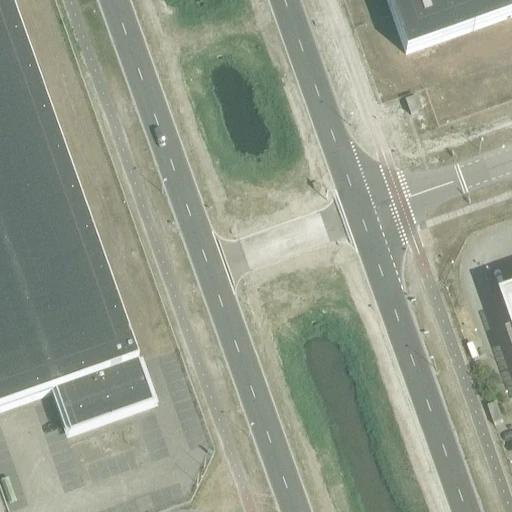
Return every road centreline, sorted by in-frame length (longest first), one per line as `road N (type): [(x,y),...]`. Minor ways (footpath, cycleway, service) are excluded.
road 1 (tertiary): [(110,0),(291,511)]
road 2 (tertiary): [(465,511),(358,216)]
road 3 (tertiary): [(358,216),(283,0)]
road 4 (unclassified): [(358,216),(511,160)]
road 5 (unknown): [(200,253),(358,216)]
